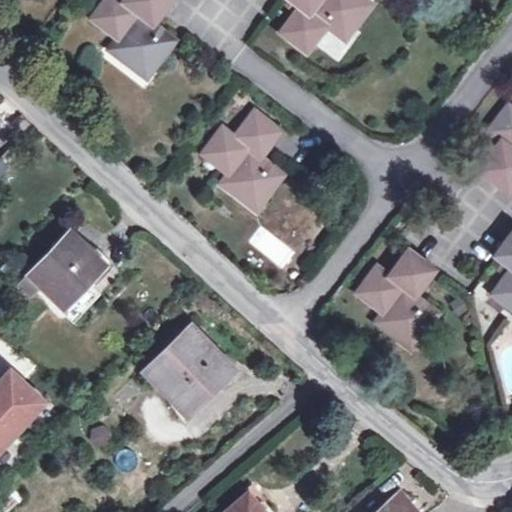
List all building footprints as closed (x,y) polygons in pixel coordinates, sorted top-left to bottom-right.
[(150,29),(153,25),(160,15),(171,0),(123,0),(123,1),(121,0),(104,0),(90,19),(117,38),(109,49),(134,68),(138,62),(151,71),(173,39),(159,29),(156,33),(150,29)] [(292,0),(299,5),(280,31),(306,51),(326,24),(337,33),(346,22),(354,28),(372,3),(368,0),(292,0)] [(345,39),(354,28),(346,22),(337,33),(345,39)] [(159,29),(153,25),(150,29),(156,33),(159,29)] [(146,78),(151,71),(138,62),(134,68),(146,78)] [(511,106),(508,103),(488,131),(500,141),(478,170),(508,193),(511,187),(511,106)] [(256,160),(259,156),(279,130),(252,110),(233,136),(220,127),(201,153),(226,173),(218,183),(243,202),(249,194),(260,203),(282,173),(266,161),(263,165),(256,160)] [(266,161),(259,156),(256,160),(263,165),(266,161)] [(254,210),(260,203),(249,194),(243,202),(254,210)] [(511,230),(494,255),(511,267),(492,292),(511,307),(511,230)] [(71,233),(32,273),(44,285),(64,305),(104,263),(71,233)] [(412,299),(415,295),(434,268),(407,247),(388,275),(375,265),(355,291),(382,312),(375,321),(398,339),(403,332),(416,342),(438,312),(423,300),(419,304),(412,299)] [(44,285),(32,273),(21,284),(32,296),(44,285)] [(423,300),(415,295),(412,299),(419,304),(423,300)] [(173,398),(187,414),(233,371),(192,328),(146,371),(173,398)] [(411,349),(416,342),(403,332),(398,339),(411,349)] [(0,411),(12,422),(37,395),(3,364),(0,367),(0,411)] [(182,420),(187,414),(173,398),(167,402),(182,420)] [(0,435),(12,422),(0,411),(0,435)] [(253,489),(249,493),(256,501),(261,498),(253,489)] [(256,501),(249,493),(227,511),(265,511),(264,511),(268,507),(261,498),(256,501)] [(362,511),(372,511),(383,503),(374,493),(358,507),(362,511)] [(377,511),(415,511),(399,494),(377,511)]
